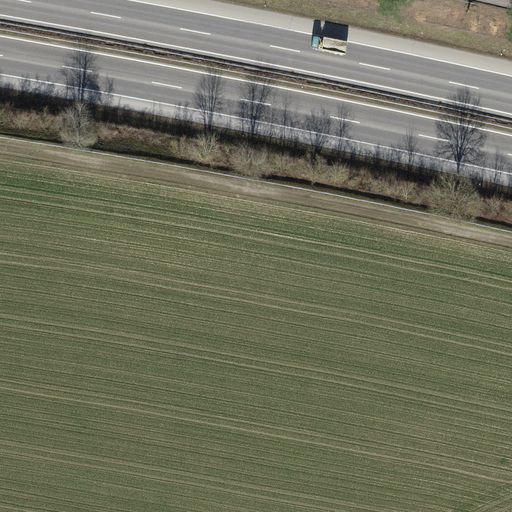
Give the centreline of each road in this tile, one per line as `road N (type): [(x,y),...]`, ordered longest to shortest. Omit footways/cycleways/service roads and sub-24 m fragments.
road 1 (motorway): [(0,53),(511,154)]
road 2 (track): [(511,242),(0,147)]
road 3 (motorway): [(511,94),(28,0)]
